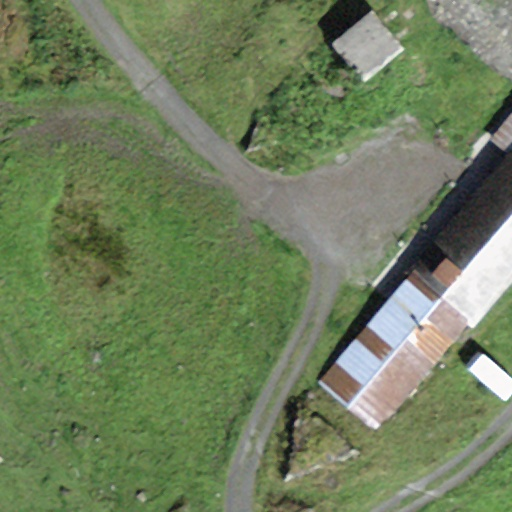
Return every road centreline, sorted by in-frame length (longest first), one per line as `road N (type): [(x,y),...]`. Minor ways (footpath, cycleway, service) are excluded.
road 1 (track): [(107,0),(200,133),(265,188),(289,238),(291,288),(247,511)]
road 2 (track): [(397,511),(467,469),(511,426)]
